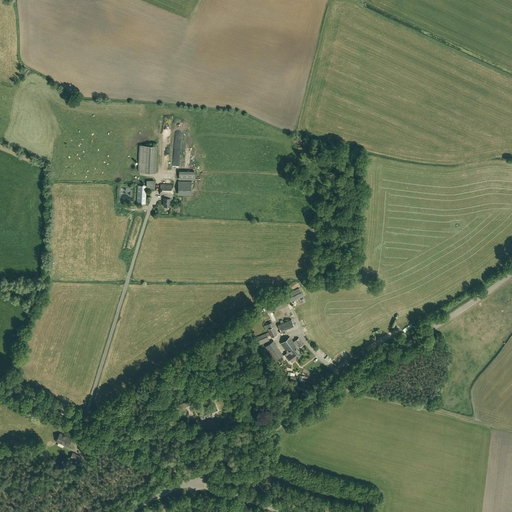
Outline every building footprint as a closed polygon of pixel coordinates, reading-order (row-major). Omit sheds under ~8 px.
[(140,145),(139,172),(156,172),(157,146),(140,145)] [(180,179),(195,178),(195,170),(180,171),(180,179)] [(147,188),(155,188),(155,180),(150,180),(150,183),(147,183),(147,188)] [(191,195),(191,181),(178,181),(178,195),(191,195)] [(163,206),(167,206),(170,207),(170,199),(172,199),(173,185),(160,184),(159,195),(164,195),(163,206)] [(145,204),(146,186),(137,185),(136,203),(145,204)] [(265,305),(269,313),(303,296),(299,288),(265,305)] [(294,326),(291,319),(278,325),(281,332),(294,326)] [(267,330),(271,338),(277,335),(273,327),(271,322),(265,325),(267,330)] [(269,341),(267,337),(270,336),(268,332),(256,337),(259,344),(269,341)] [(281,343),(286,351),(287,352),(285,354),(290,362),(295,358),(301,355),(295,347),(298,345),(299,347),(303,344),(298,338),(293,342),(289,337),(281,343)] [(273,341),(265,346),(276,361),(283,355),(273,341)] [(202,420),(211,416),(210,413),(213,412),(210,405),(198,410),(202,420)] [(60,433),(56,441),(68,447),(71,439),(60,433)] [(81,456),(73,452),(69,458),(79,462),(81,456)]
